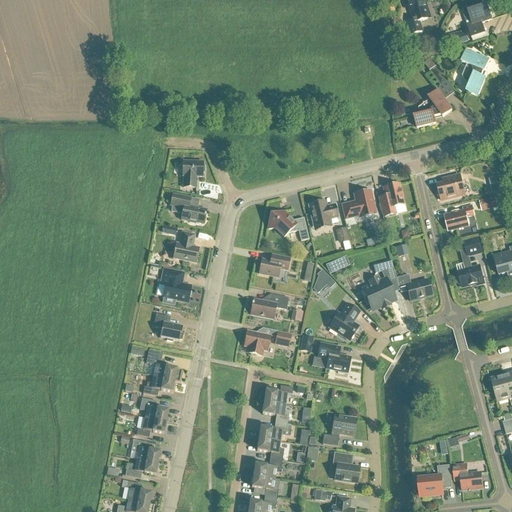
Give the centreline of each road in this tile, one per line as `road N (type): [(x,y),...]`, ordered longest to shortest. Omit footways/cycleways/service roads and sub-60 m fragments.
road 1 (residential): [(169,511),(232,208),(249,197),(415,157)]
road 2 (residential): [(452,317),(392,335),(371,361),(373,511)]
road 3 (residential): [(232,511),(252,373),(306,384)]
road 4 (residential): [(452,317),(415,157)]
road 5 (residential): [(508,502),(471,365)]
road 6 (residential): [(415,157),(482,139),(511,85)]
